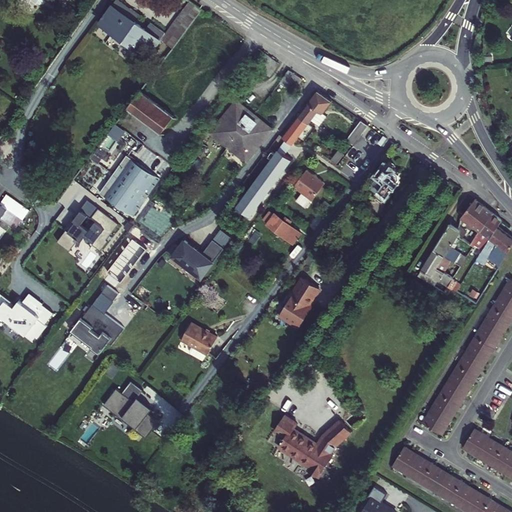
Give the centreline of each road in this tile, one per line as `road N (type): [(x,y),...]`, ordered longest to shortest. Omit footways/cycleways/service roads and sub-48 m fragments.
road 1 (unknown): [(264,28),(184,131),(167,139),(146,130),(137,135)]
road 2 (secondary): [(423,118),(511,206)]
road 3 (residential): [(511,347),(447,453)]
